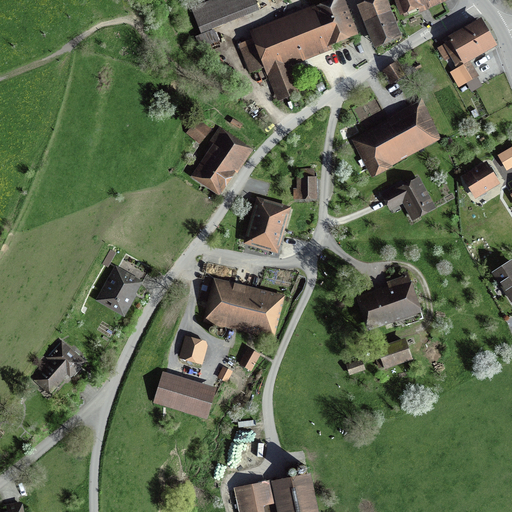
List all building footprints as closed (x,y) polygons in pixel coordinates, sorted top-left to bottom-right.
[(191,8),(201,34),(259,12),(254,0),(211,0),(210,1),(209,0),(198,0),(201,4),(191,8)] [(358,35),(344,0),(334,0),(317,7),(316,5),(251,30),(250,33),(252,40),(238,45),(250,74),(264,69),(278,101),(303,93),(290,67),(332,51),(331,47),(358,35)] [(403,38),(387,0),(372,0),(357,6),(374,49),(403,38)] [(420,14),(452,0),(394,0),(400,16),(418,10),(420,14)] [(449,42),(438,48),(445,62),(451,58),(457,69),(463,65),(464,66),(471,62),(497,47),(481,19),(447,38),(449,42)] [(216,43),(211,31),(195,38),(200,49),(216,43)] [(406,76),(397,61),(382,71),(391,85),(406,76)] [(478,78),(479,77),(471,62),(464,66),(463,65),(457,69),(456,69),(461,78),(458,80),(461,86),(465,84),(465,85),(466,84),(472,93),(483,87),(478,78)] [(387,121),(352,139),(372,178),(393,167),(392,165),(442,139),(421,99),(396,112),(397,113),(386,119),(387,121)] [(199,145),(212,131),(199,119),(186,133),(199,145)] [(237,175),(253,150),(219,128),(209,144),(212,146),(191,178),(219,196),(221,193),(222,194),(235,173),(237,175)] [(461,177),(475,200),(500,184),(486,162),(461,177)] [(294,200),(317,200),(317,177),(314,177),(314,169),(300,169),(300,176),(296,177),(297,189),(293,189),(294,200)] [(399,186),(381,195),(390,211),(403,204),(412,222),(436,208),(419,177),(400,188),(399,186)] [(257,198),(243,245),(278,255),(291,208),(257,198)] [(501,245),(499,240),(473,256),(476,260),(501,245)] [(479,251),(475,243),(466,248),(471,256),(479,251)] [(106,263),(110,265),(117,253),(113,250),(106,263)] [(511,302),(511,261),(492,274),(511,303),(511,302)] [(136,296),(144,283),(115,267),(95,301),(125,318),(137,297),(136,296)] [(386,283),(388,287),(356,298),(367,332),(422,314),(408,272),(401,274),(402,278),(386,283)] [(274,339),(285,296),(213,279),(203,322),(274,339)] [(206,342),(185,336),(179,359),(202,365),(208,346),(206,342)] [(384,370),(413,361),(406,339),(378,348),(381,357),(375,359),(379,370),(384,368),(384,370)] [(65,377),(67,375),(72,379),(86,363),(61,341),(46,358),(49,361),(32,380),(50,396),(66,378),(65,377)] [(261,356),(248,348),(238,365),(251,372),(261,356)] [(362,360),(346,366),(349,376),(366,370),(362,360)] [(233,372),(223,367),(217,378),(227,383),(233,372)] [(207,420),(217,389),(163,372),(153,403),(207,420)] [(271,482),(277,511),(319,511),(311,474),(271,482)] [(264,511),(263,507),(274,505),(269,481),(235,488),(239,511),(264,511)] [(24,511),(23,504),(20,502),(5,505),(6,511),(24,511)]
